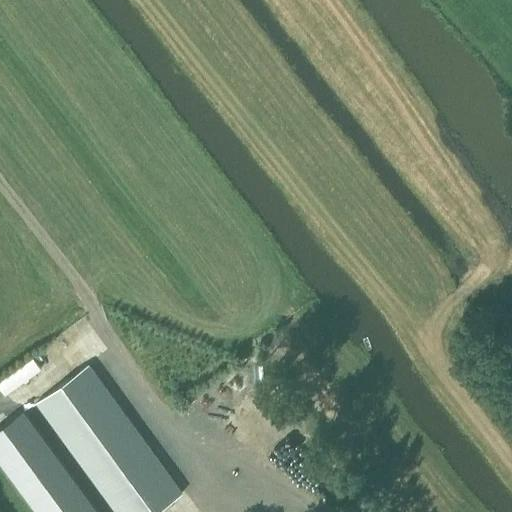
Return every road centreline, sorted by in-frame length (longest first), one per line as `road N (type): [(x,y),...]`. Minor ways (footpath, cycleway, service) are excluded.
road 1 (track): [(178,511),(215,486),(0,185)]
road 2 (track): [(511,455),(428,348)]
